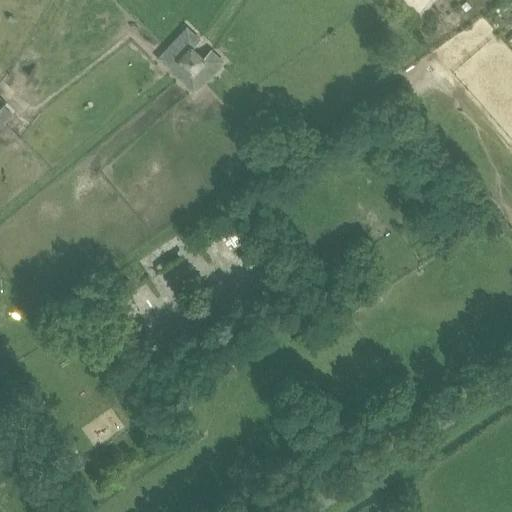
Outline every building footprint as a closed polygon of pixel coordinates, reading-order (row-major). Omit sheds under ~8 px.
[(158,61),(195,94),(223,64),(210,52),(202,61),(191,51),(199,42),(187,30),(158,61)] [(0,94),(0,111),(8,103),(0,94)] [(8,106),(0,114),(0,133),(13,146),(31,126),(8,106)] [(418,228),(408,234),(420,253),(430,247),(418,228)] [(244,250),(244,238),(231,237),(231,250),(244,250)]
